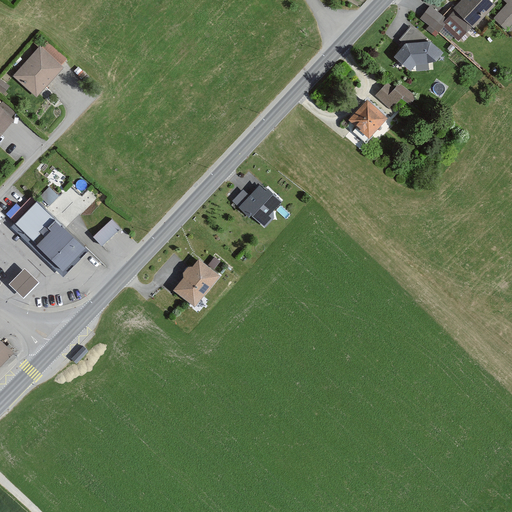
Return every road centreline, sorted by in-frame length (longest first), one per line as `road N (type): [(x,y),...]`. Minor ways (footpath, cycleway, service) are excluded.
road 1 (secondary): [(386,0),(65,342)]
road 2 (residential): [(0,194),(92,97)]
